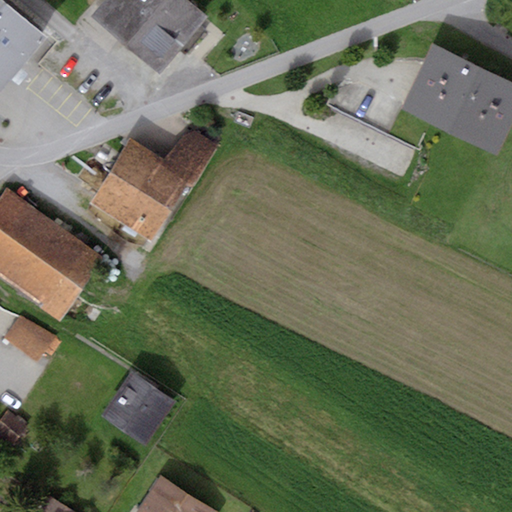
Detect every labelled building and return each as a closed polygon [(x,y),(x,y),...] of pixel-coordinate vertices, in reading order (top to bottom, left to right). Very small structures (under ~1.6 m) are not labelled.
[(46,37),(2,0),(0,0),(0,91),(0,92),(46,37)] [(208,17),(188,0),(106,0),(92,16),(159,73),(208,17)] [(511,121),(511,82),(432,44),(402,108),(497,154),(511,121)] [(128,137),(90,203),(155,240),(187,185),(193,188),(218,146),(195,133),(182,136),(164,158),(128,137)] [(105,256),(6,189),(0,198),(0,279),(61,321),(105,256)] [(56,337),(21,316),(4,338),(37,362),(45,351),(52,356),(62,342),(56,337)] [(132,372),(103,416),(146,445),(175,401),(132,372)] [(29,428),(8,410),(0,419),(0,439),(11,449),(29,428)] [(218,511),(160,476),(137,511),(218,511)] [(74,511),(49,497),(39,511),(74,511)]
